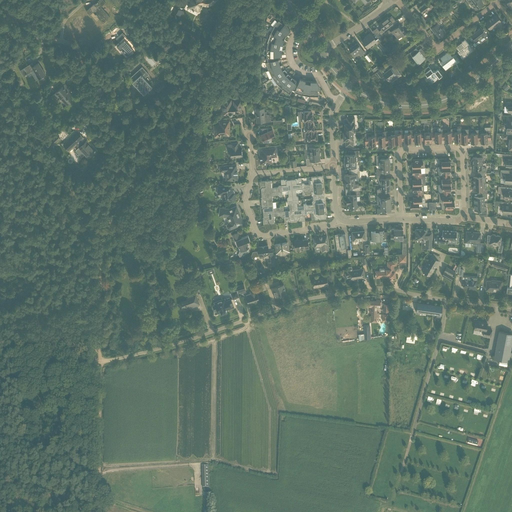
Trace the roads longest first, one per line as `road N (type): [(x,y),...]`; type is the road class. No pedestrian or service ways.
road 1 (unclassified): [(99,362),(310,299),(392,290),(511,307)]
road 2 (track): [(99,362),(109,223),(201,84),(243,0)]
road 3 (residential): [(118,149),(78,50),(44,40),(16,14)]
road 4 (tertiary): [(504,53),(435,103),(395,105),(348,85)]
road 5 (residential): [(339,217),(326,227),(259,235),(245,203),(253,173)]
road 6 (track): [(93,511),(99,362)]
road 7 (track): [(0,126),(109,223)]
road 8 (residential): [(397,0),(436,49),(492,0)]
